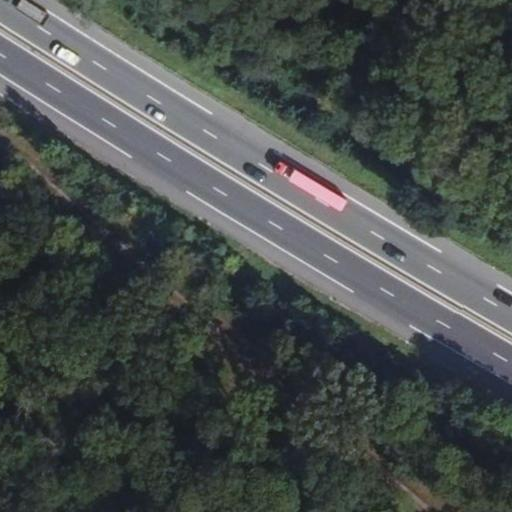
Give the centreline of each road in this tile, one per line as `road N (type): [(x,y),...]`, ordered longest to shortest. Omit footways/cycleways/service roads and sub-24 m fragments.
road 1 (motorway): [(0,51),(511,363)]
road 2 (motorway): [(511,312),(3,0)]
road 3 (track): [(388,511),(0,143)]
